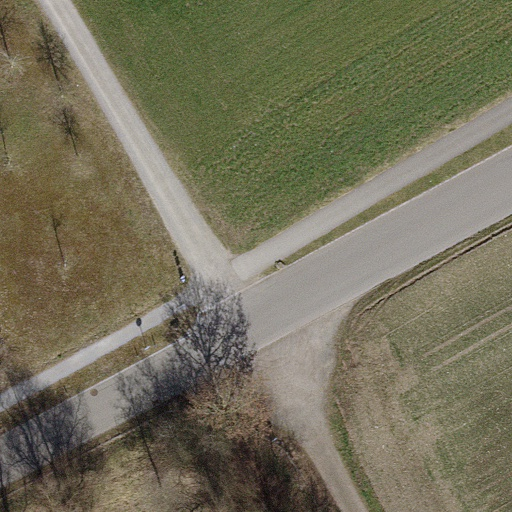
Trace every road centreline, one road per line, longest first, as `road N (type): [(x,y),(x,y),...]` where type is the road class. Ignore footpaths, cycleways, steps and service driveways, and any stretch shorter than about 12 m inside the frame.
road 1 (track): [(51,0),(351,511)]
road 2 (residential): [(0,460),(511,179)]
